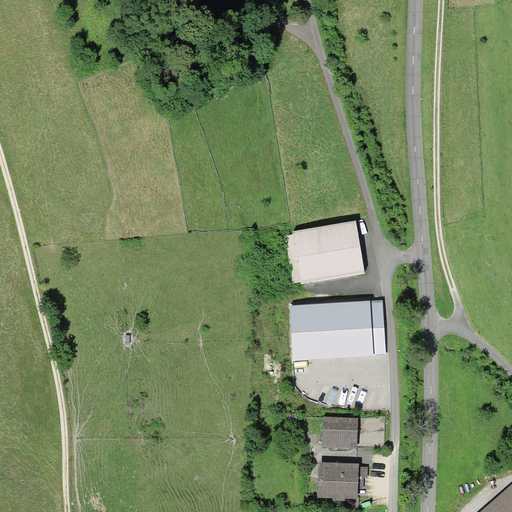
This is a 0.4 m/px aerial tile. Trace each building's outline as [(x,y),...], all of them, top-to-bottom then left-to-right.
[(356,221),(293,232),(293,235),(301,282),(302,283),(366,273),(356,221)] [(301,282),(293,235),(284,236),(291,283),(301,282)] [(370,300),(290,305),(293,361),(386,355),(383,300),(370,301),(370,300)] [(296,414),(283,414),(283,426),(296,425),(296,414)] [(358,418),(323,416),(322,447),(357,448),(358,418)] [(359,463),(319,462),(317,497),(333,498),(333,500),(345,500),(345,499),(358,499),(358,489),(364,489),(364,478),(368,478),(368,467),(359,467),(359,463)] [(511,511),(511,484),(480,511),(511,511)]
